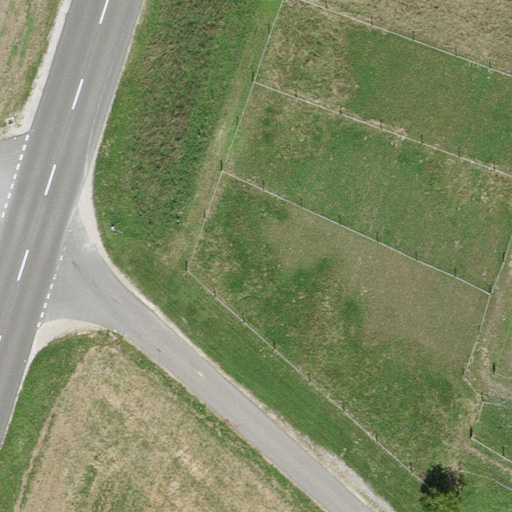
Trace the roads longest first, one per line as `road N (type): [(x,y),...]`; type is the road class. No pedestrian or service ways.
road 1 (track): [(43,234),(360,511)]
road 2 (tertiary): [(117,0),(0,364)]
